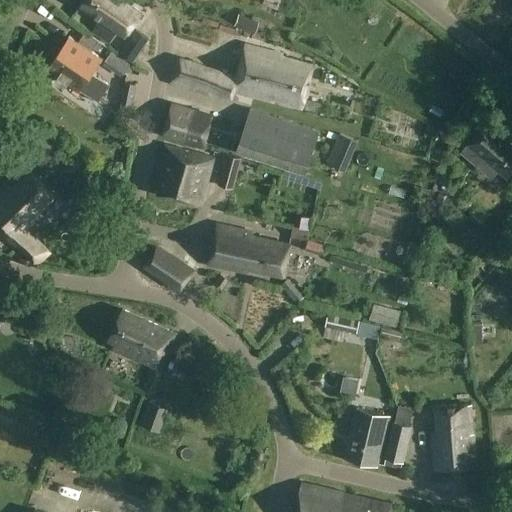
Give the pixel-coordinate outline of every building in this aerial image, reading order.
[(142,13),(131,6),(134,0),(83,0),(80,5),(125,36),(142,13)] [(137,30),(121,54),(135,63),(150,39),(137,30)] [(102,59),(69,37),(47,69),(56,75),(51,84),(62,91),(68,82),(97,101),(108,85),(92,73),(102,59)] [(284,54),(247,44),(235,92),(302,109),(313,66),(283,56),(284,54)] [(234,76),(178,57),(170,83),(211,96),(212,92),(227,98),(234,76)] [(212,116),(172,104),(164,134),(203,146),(204,143),(210,145),(218,121),(211,119),(212,116)] [(320,131),(251,109),(239,150),(307,172),(320,131)] [(511,140),(488,121),(461,153),(493,180),(501,172),(508,178),(511,172),(511,145),(508,143),(511,140)] [(358,141),(340,134),(324,174),(342,182),(358,141)] [(213,157),(165,145),(162,159),(167,161),(158,195),(201,204),(213,157)] [(241,188),(247,159),(237,157),(231,186),(241,188)] [(111,182),(93,170),(83,185),(101,197),(111,182)] [(294,172),(289,185),(317,195),(322,183),(294,172)] [(52,198),(28,173),(11,190),(8,187),(0,194),(0,230),(37,263),(48,254),(24,232),(37,219),(34,215),(52,198)] [(258,233),(218,222),(208,262),(237,269),(238,264),(281,275),(289,245),(258,237),(258,233)] [(196,269),(157,244),(142,267),(180,293),(196,269)] [(122,309),(113,327),(137,338),(138,334),(165,347),(172,332),(122,309)] [(155,366),(165,347),(138,334),(137,338),(113,327),(107,339),(113,342),(112,346),(155,366)] [(166,406),(148,400),(141,424),(159,430),(166,406)] [(474,432),(471,403),(435,406),(438,437),(433,437),(436,469),(476,468),(473,432),(474,432)] [(390,416),(356,408),(344,456),(378,464),(390,416)] [(411,424),(395,421),(386,464),(401,468),(411,424)] [(390,511),(392,505),(302,483),(295,511),(390,511)]
